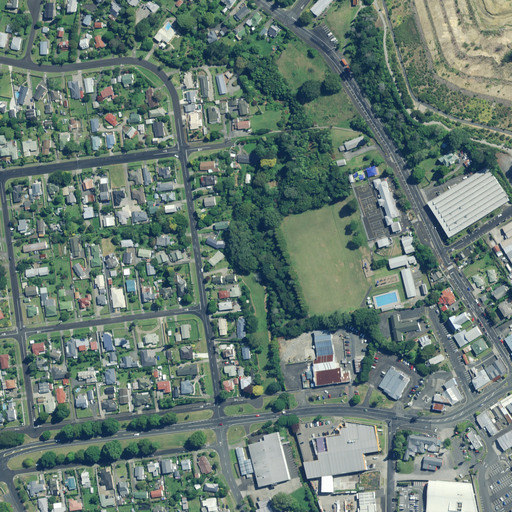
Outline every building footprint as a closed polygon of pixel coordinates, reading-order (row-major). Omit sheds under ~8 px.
[(76,0),(69,0),(69,4),(68,13),(73,13),(73,12),(76,12),(76,0)] [(109,12),(111,13),(108,17),(114,21),(123,8),(124,6),(122,4),(124,2),(120,0),(116,0),(115,2),(112,0),(110,3),(112,4),(111,6),(112,7),(109,12)] [(222,0),(222,1),(228,5),(226,7),(230,9),(236,0),(222,0)] [(315,17),(328,0),(315,0),(307,11),(315,17)] [(153,4),(150,1),(146,6),(153,11),(158,5),(155,2),(153,4)] [(55,18),(55,3),(47,3),(47,18),(55,18)] [(251,11),(246,6),(234,16),(239,21),(251,11)] [(93,16),(87,13),(83,23),(89,26),(93,16)] [(263,18),(257,13),(253,18),(251,18),(247,23),(251,26),(252,25),(255,27),(257,25),(258,26),(261,23),(259,22),(263,18)] [(231,29),(227,25),(219,32),(223,36),(231,29)] [(280,30),(273,25),(270,31),(268,34),(272,36),(275,37),(280,30)] [(160,42),(161,41),(164,43),(165,41),(168,43),(177,32),(171,28),(167,33),(162,28),(155,38),(160,42)] [(249,32),(245,28),(235,35),(239,40),(242,38),(249,32)] [(268,30),(264,28),(260,34),(264,37),(268,30)] [(218,39),(213,30),(210,32),(211,34),(208,36),(209,38),(207,39),(210,44),(218,39)] [(91,31),(88,32),(89,33),(87,34),(88,38),(80,40),(83,49),(89,48),(88,44),(92,43),(91,39),(92,38),(91,33),(92,33),(91,31)] [(102,41),(100,35),(95,37),(97,44),(95,45),(96,49),(101,47),(102,48),(105,47),(103,40),(102,41)] [(22,39),(20,38),(14,37),(12,49),(19,50),(21,41),(22,39)] [(71,49),(70,41),(60,42),(61,50),(71,49)] [(188,74),(186,74),(186,75),(185,76),(185,79),(184,79),(185,86),(187,86),(187,89),(193,88),(191,73),(188,74)] [(134,77),(133,74),(123,76),(125,87),(129,87),(128,84),(133,83),(132,77),(134,77)] [(227,93),(223,75),(216,76),(220,95),(227,93)] [(209,91),(208,76),(201,77),(203,98),(209,97),(208,91),(209,91)] [(93,85),(92,78),(84,79),(87,93),(93,92),(92,85),(93,85)] [(79,88),(79,81),(72,82),(72,88),(71,88),(72,98),(76,97),(76,99),(84,98),(83,87),(79,88)] [(36,89),(38,90),(34,97),(39,100),(47,89),(42,85),(39,84),(36,89)] [(29,88),(21,85),(19,92),(21,92),(17,103),(23,105),(29,88)] [(115,94),(112,86),(105,89),(105,90),(101,92),(104,98),(111,95),(113,99),(118,97),(117,94),(115,94)] [(155,99),(155,97),(152,89),(146,91),(147,95),(146,95),(147,99),(145,100),(146,103),(149,103),(150,108),(159,105),(157,99),(155,99)] [(59,93),(59,90),(51,91),(53,100),(62,99),(61,93),(59,93)] [(7,92),(2,91),(0,99),(6,101),(6,102),(9,103),(8,105),(11,105),(12,100),(9,99),(10,94),(7,94),(7,92)] [(197,92),(197,91),(187,92),(188,101),(190,100),(190,103),(195,102),(195,96),(196,96),(195,93),(197,92)] [(248,108),(247,101),(238,102),(241,115),(248,114),(247,108),(248,108)] [(228,113),(227,102),(220,103),(221,114),(228,113)] [(217,112),(216,108),(213,109),(213,107),(208,108),(210,123),(219,122),(219,118),(220,118),(219,111),(217,112)] [(165,116),(164,108),(149,110),(150,118),(165,116)] [(36,118),(35,110),(27,111),(28,119),(36,118)] [(117,118),(110,113),(105,119),(115,127),(118,122),(116,120),(117,118)] [(198,119),(198,113),(190,114),(191,122),(190,122),(191,130),(199,129),(199,127),(202,126),(201,119),(198,119)] [(140,114),(131,115),(132,118),(128,118),(129,123),(141,122),(140,114)] [(75,121),(74,118),(71,119),(71,125),(69,126),(69,131),(72,131),(71,129),(78,128),(77,121),(75,121)] [(238,122),(238,118),(232,119),(232,125),(235,124),(236,128),(239,128),(239,129),(251,128),(250,121),(238,122)] [(99,128),(98,119),(91,120),(92,133),(98,132),(98,128),(99,128)] [(165,136),(163,122),(153,123),(155,131),(156,137),(165,136)] [(137,131),(132,127),(126,134),(131,138),(137,131)] [(70,138),(70,132),(60,133),(61,150),(70,150),(69,141),(71,141),(70,138)] [(113,148),(113,146),(114,146),(113,144),(116,144),(115,134),(110,135),(106,135),(108,149),(113,148)] [(101,146),(100,136),(95,136),(95,137),(92,138),(94,150),(98,150),(98,146),(101,146)] [(366,143),(363,136),(345,143),(348,150),(366,143)] [(57,140),(44,140),(44,146),(43,146),(43,155),(50,155),(50,148),(57,148),(57,140)] [(38,150),(36,141),(23,142),(25,157),(30,156),(29,150),(32,149),(32,151),(38,150)] [(8,143),(8,145),(5,145),(6,148),(2,149),(3,156),(13,155),(13,160),(18,159),(16,147),(13,147),(13,142),(8,143)] [(453,155),(450,151),(448,152),(448,154),(440,159),(442,163),(443,162),(447,167),(454,163),(453,162),(458,159),(455,154),(453,155)] [(238,161),(238,162),(252,163),(252,164),(254,164),(254,163),(256,163),(257,153),(250,153),(250,156),(237,155),(236,160),(238,161)] [(208,170),(209,173),(220,171),(219,168),(216,169),(215,161),(208,162),(201,162),(201,170),(207,170),(208,170)] [(424,204),(446,238),(505,201),(483,166),(424,204)] [(171,178),(170,167),(159,168),(159,167),(156,168),(157,172),(158,172),(158,174),(160,174),(160,176),(164,176),(164,179),(171,178)] [(148,173),(148,168),(143,169),(146,186),(149,185),(149,184),(152,183),(150,172),(148,173)] [(143,184),(141,169),(136,169),(137,172),(130,173),(131,180),(136,180),(136,185),(143,184)] [(213,180),(213,176),(201,178),(202,183),(203,183),(204,186),(216,184),(215,179),(213,180)] [(100,179),(102,193),(101,193),(102,202),(110,201),(110,199),(107,178),(100,179)] [(33,183),(33,185),(34,196),(35,196),(35,200),(40,199),(40,195),(42,195),(43,195),(43,192),(42,192),(41,184),(41,182),(39,182),(39,180),(36,181),(36,183),(33,183)] [(386,180),(377,184),(393,229),(402,225),(386,180)] [(94,188),(92,181),(83,183),(84,190),(94,188)] [(174,189),(173,183),(161,184),(161,182),(157,183),(158,188),(156,188),(157,192),(174,189)] [(57,187),(56,183),(49,184),(50,194),(55,194),(55,192),(60,191),(59,186),(57,187)] [(23,201),(21,185),(15,186),(15,190),(14,190),(15,202),(23,201)] [(146,203),(144,188),(139,188),(139,190),(132,191),(133,199),(137,198),(137,200),(138,200),(139,204),(146,203)] [(175,200),(174,193),(162,194),(163,200),(165,200),(165,201),(175,200)] [(76,202),(75,194),(67,196),(69,203),(76,202)] [(95,202),(94,194),(85,196),(86,203),(95,202)] [(216,205),(215,197),(205,198),(206,207),(216,205)] [(154,207),(153,201),(148,201),(149,207),(150,207),(150,214),(159,213),(159,206),(154,207)] [(176,212),(175,205),(165,206),(166,213),(176,212)] [(94,212),(93,207),(84,209),(85,213),(84,213),(85,219),(95,217),(94,212)] [(146,214),(145,212),(138,213),(138,212),(132,212),(134,223),(138,222),(138,221),(148,220),(147,214),(146,214)] [(114,225),(113,217),(103,219),(105,227),(114,225)] [(495,244),(511,268),(511,219),(499,228),(505,237),(495,244)] [(27,223),(27,220),(20,220),(21,226),(19,226),(20,233),(25,233),(25,235),(31,235),(30,229),(29,229),(28,223),(27,223)] [(230,228),(229,221),(216,223),(216,230),(230,228)] [(65,232),(59,224),(56,227),(62,235),(65,232)] [(164,238),(164,236),(160,236),(160,241),(157,241),(157,245),(162,245),(162,246),(166,246),(168,246),(169,245),(173,245),(173,242),(171,242),(171,238),(167,238),(164,238)] [(410,236),(402,238),(407,253),(415,251),(410,236)] [(80,251),(78,237),(70,239),(73,257),(79,256),(78,251),(80,251)] [(219,242),(209,237),(206,243),(218,249),(225,248),(224,241),(219,242)] [(388,237),(377,240),(379,247),(390,244),(388,237)] [(38,243),(39,250),(47,249),(46,240),(41,241),(41,243),(38,243)] [(101,257),(102,257),(102,255),(101,255),(99,245),(91,246),(92,255),(94,255),(94,259),(91,259),(92,267),(102,266),(101,257)] [(471,252),(468,247),(458,253),(462,260),(472,254),(471,252)] [(139,256),(143,257),(143,258),(145,258),(145,257),(150,258),(151,251),(140,249),(139,256)] [(174,253),(170,254),(171,256),(172,256),(173,261),(183,258),(180,249),(173,251),(174,253)] [(125,253),(124,263),(131,264),(132,253),(130,253),(131,250),(125,250),(125,253)] [(225,256),(220,251),(209,261),(215,267),(225,256)] [(168,261),(165,253),(156,256),(159,264),(168,261)] [(406,255),(388,259),(391,268),(408,263),(406,255)] [(414,255),(407,257),(409,264),(416,263),(414,255)] [(110,257),(107,258),(108,259),(106,260),(110,269),(112,267),(113,268),(114,267),(119,265),(115,256),(111,258),(110,257)] [(153,261),(155,261),(154,256),(152,256),(152,259),(147,259),(148,263),(147,263),(148,275),(155,274),(153,262),(153,261)] [(85,274),(79,263),(73,267),(80,277),(85,274)] [(40,275),(40,276),(49,275),(48,267),(39,268),(26,270),(27,278),(35,276),(35,275),(40,275)] [(416,295),(409,268),(401,270),(408,297),(416,295)] [(443,277),(439,271),(438,269),(434,272),(435,274),(432,276),(435,281),(443,277)] [(494,275),(493,270),(487,270),(488,276),(489,276),(490,282),(496,281),(496,275),(494,275)] [(179,282),(177,272),(174,273),(175,284),(178,284),(180,297),(185,296),(185,295),(188,295),(186,281),(179,282)] [(480,280),(478,274),(472,277),(475,282),(476,282),(478,287),(484,285),(481,279),(480,280)] [(98,284),(98,288),(99,287),(99,289),(105,288),(103,275),(97,276),(97,279),(95,279),(96,284),(98,284)] [(214,284),(222,283),(222,285),(228,284),(228,283),(231,282),(236,282),(236,275),(227,275),(227,278),(222,278),(222,277),(213,278),(214,284)] [(136,291),(135,280),(127,281),(128,292),(136,291)] [(510,292),(505,284),(492,293),(497,301),(510,292)] [(240,290),(239,285),(235,285),(235,288),(232,288),(232,292),(230,292),(231,297),(240,296),(240,295),(241,295),(241,290),(240,290)] [(39,295),(37,286),(26,288),(27,296),(39,295)] [(152,294),(151,286),(142,287),(144,302),(149,301),(149,300),(157,299),(157,294),(152,294)] [(458,300),(449,287),(444,291),(445,293),(441,295),(442,297),(439,299),(442,304),(443,303),(445,305),(449,302),(450,305),(458,300)] [(48,300),(47,288),(41,289),(42,301),(42,306),(45,305),(47,317),(57,315),(56,305),(55,306),(54,299),(48,300)] [(116,290),(115,288),(111,289),(114,308),(121,307),(121,308),(126,307),(125,296),(124,296),(123,289),(116,290)] [(167,290),(167,288),(160,289),(161,294),(164,294),(164,299),(169,298),(169,297),(172,297),(171,289),(167,290)] [(231,297),(230,292),(229,292),(228,290),(222,291),(219,291),(220,299),(229,298),(229,297),(231,297)] [(90,304),(89,301),(92,301),(91,295),(87,295),(88,298),(80,299),(82,308),(86,308),(85,305),(90,304)] [(105,295),(98,296),(99,304),(102,304),(102,305),(106,304),(105,295)] [(506,317),(507,317),(509,319),(511,317),(510,315),(511,313),(511,310),(511,308),(510,309),(505,301),(499,305),(506,317)] [(73,311),(72,302),(60,303),(61,310),(68,309),(68,311),(73,311)] [(233,309),(232,302),(219,303),(220,310),(233,309)] [(31,306),(31,308),(28,308),(29,317),(35,316),(34,314),(38,314),(37,306),(31,306)] [(468,319),(464,311),(454,317),(452,314),(444,319),(451,331),(459,327),(458,325),(468,319)] [(396,315),(388,317),(393,341),(401,340),(400,332),(417,328),(415,320),(398,323),(396,315)] [(246,318),(241,318),(241,321),(238,320),(238,334),(238,339),(245,339),(245,335),(246,335),(246,318)] [(190,338),(189,325),(181,326),(183,339),(190,338)] [(461,334),(466,343),(480,335),(474,326),(461,334)] [(315,356),(332,354),(328,329),(311,332),(315,356)] [(459,330),(451,335),(459,347),(466,343),(461,334),(459,330)] [(511,332),(502,338),(511,351),(509,352),(511,357),(511,332)] [(113,350),(112,337),(107,333),(104,334),(106,348),(107,348),(107,351),(113,350)] [(157,336),(156,334),(147,335),(147,337),(144,337),(145,344),(153,343),(154,344),(158,344),(158,342),(159,342),(158,336),(157,336)] [(425,334),(416,338),(420,347),(429,343),(425,334)] [(129,337),(119,338),(115,339),(116,346),(123,345),(124,347),(127,347),(127,349),(130,348),(129,339),(129,337)] [(89,346),(88,338),(76,340),(77,347),(80,347),(80,351),(87,350),(87,346),(89,346)] [(485,347),(479,338),(469,344),(475,354),(485,347)] [(67,342),(67,343),(65,344),(65,346),(68,346),(68,347),(66,347),(66,350),(69,350),(69,352),(67,353),(67,357),(74,356),(74,359),(77,358),(74,339),(70,339),(70,341),(67,342)] [(46,351),(45,343),(33,344),(34,355),(40,354),(40,351),(46,351)] [(472,349),(469,345),(463,349),(465,353),(472,349)] [(194,359),(193,347),(181,349),(182,359),(188,358),(188,360),(194,359)] [(231,349),(230,347),(227,347),(227,350),(224,350),(225,357),(230,357),(230,360),(235,359),(234,349),(231,349)] [(251,359),(250,347),(242,348),(243,351),(242,351),(242,355),(244,355),(244,359),(251,359)] [(56,360),(59,361),(60,361),(61,359),(60,358),(62,352),(57,351),(57,350),(53,349),(50,357),(56,358),(56,360)] [(115,361),(117,360),(115,352),(109,353),(111,363),(107,364),(107,366),(117,365),(117,363),(115,363),(115,361)] [(10,359),(10,354),(1,355),(3,369),(10,368),(9,359),(10,359)] [(333,362),(332,354),(313,356),(313,361),(309,362),(312,387),(347,382),(346,372),(338,373),(337,367),(336,367),(335,361),(333,362)] [(425,360),(428,366),(441,360),(439,354),(425,360)] [(37,357),(38,360),(36,360),(37,368),(40,368),(41,371),(48,370),(48,366),(47,366),(46,360),(41,360),(41,357),(37,357)] [(138,361),(132,362),(132,358),(130,358),(130,357),(123,357),(124,363),(121,364),(121,368),(124,367),(124,368),(133,367),(133,368),(138,367),(138,361)] [(358,357),(352,358),(354,373),(360,372),(358,357)] [(498,357),(481,368),(489,380),(505,370),(505,367),(498,357)] [(199,374),(198,363),(190,364),(190,367),(184,368),(184,369),(178,369),(179,376),(191,374),(192,375),(199,374)] [(62,372),(61,366),(52,367),(54,379),(68,377),(68,371),(62,372)] [(236,376),(235,366),(225,367),(226,373),(229,373),(230,377),(236,376)] [(93,371),(93,367),(88,368),(89,371),(78,372),(79,381),(84,380),(84,379),(89,379),(89,380),(92,379),(92,382),(97,382),(96,378),(95,378),(94,375),(96,374),(95,370),(93,371)] [(394,400),(407,379),(388,367),(376,386),(382,389),(380,391),(394,400)] [(489,380),(481,368),(475,371),(478,376),(468,382),(474,390),(489,380)] [(116,383),(114,369),(108,369),(108,372),(105,372),(106,379),(107,379),(107,384),(116,383)] [(250,385),(256,384),(255,380),(252,380),(251,377),(241,379),(242,389),(251,388),(250,385)] [(146,379),(146,378),(139,379),(140,389),(145,388),(145,386),(150,385),(150,379),(146,379)] [(451,379),(440,385),(444,390),(452,385),(451,379)] [(16,388),(15,380),(2,382),(3,389),(16,388)] [(191,387),(191,381),(189,380),(187,382),(182,382),(183,394),(193,393),(192,387),(191,387)] [(172,392),(170,381),(158,382),(159,390),(164,389),(165,393),(172,392)] [(229,383),(229,381),(223,381),(224,385),(225,392),(230,392),(230,390),(234,390),(233,382),(229,383)] [(49,384),(49,382),(39,383),(40,393),(50,392),(49,390),(53,389),(53,383),(49,384)] [(461,399),(452,385),(441,393),(442,394),(440,395),(432,394),(431,401),(447,403),(449,406),(461,399)] [(64,393),(63,386),(60,386),(60,389),(57,389),(58,393),(57,393),(58,404),(65,403),(65,399),(67,399),(66,393),(64,393)] [(129,403),(128,389),(120,389),(121,404),(129,403)] [(141,395),(141,393),(134,394),(136,406),(142,405),(141,404),(150,403),(148,394),(141,395)] [(87,400),(86,394),(81,395),(81,398),(77,399),(78,407),(83,407),(83,408),(88,407),(87,400)] [(511,395),(500,403),(502,406),(511,400),(511,395)] [(56,411),(54,399),(48,400),(49,403),(45,404),(47,414),(53,413),(53,412),(56,411)] [(113,405),(112,400),(106,400),(107,402),(103,402),(104,409),(107,408),(108,411),(118,410),(117,405),(113,405)] [(511,408),(511,400),(502,406),(506,412),(511,408)] [(502,406),(500,403),(496,405),(508,423),(511,421),(506,412),(502,406)] [(502,415),(496,405),(489,409),(494,417),(495,419),(502,415)] [(494,417),(489,409),(484,412),(489,420),(494,417)] [(16,420),(15,410),(7,411),(8,421),(16,420)] [(484,412),(477,417),(489,435),(496,431),(489,420),(484,412)] [(304,463),(310,480),(367,469),(365,456),(380,454),(378,427),(347,421),(346,430),(341,434),(327,436),(330,454),(321,456),(321,459),(304,463)] [(511,444),(511,428),(495,439),(502,451),(511,444)] [(469,430),(463,434),(473,450),(479,446),(469,430)] [(256,488),(287,480),(274,432),(260,436),(261,441),(244,445),(256,488)] [(435,438),(404,434),(400,461),(405,461),(406,452),(411,453),(412,444),(415,444),(413,453),(419,454),(421,445),(434,447),(435,438)] [(239,476),(245,475),(241,460),(238,448),(232,450),(239,476)] [(213,472),(206,456),(199,459),(200,461),(198,463),(201,470),(203,474),(205,473),(206,475),(213,472)] [(440,459),(422,456),(420,469),(433,471),(434,466),(439,466),(440,459)] [(166,462),(166,459),(162,460),(164,474),(173,472),(172,461),(166,462)] [(250,473),(247,459),(241,460),(245,475),(250,473)] [(190,464),(190,460),(182,461),(183,470),(190,469),(190,465),(190,464)] [(153,462),(150,462),(151,464),(148,464),(149,472),(153,472),(154,477),(158,476),(157,468),(159,467),(159,463),(153,464),(153,462)] [(144,467),(136,467),(135,476),(138,476),(138,479),(143,480),(144,467)] [(106,472),(106,469),(100,470),(102,480),(101,480),(102,485),(107,484),(108,489),(114,488),(111,475),(110,471),(106,472)] [(86,472),(86,473),(82,474),(83,481),(82,481),(82,485),(85,484),(86,488),(90,487),(89,473),(88,472),(86,472)] [(357,487),(373,487),(373,479),(367,478),(367,476),(357,475),(357,487)] [(76,489),(74,477),(68,478),(68,480),(65,480),(65,486),(69,485),(70,490),(76,489)] [(330,477),(331,490),(354,489),(353,480),(339,481),(338,477),(330,477)] [(53,479),(49,479),(51,494),(55,494),(55,495),(58,494),(57,486),(58,486),(57,479),(53,480),(53,479)] [(45,491),(44,480),(40,480),(41,484),(37,485),(36,481),(30,482),(30,485),(28,485),(29,490),(31,490),(31,496),(36,496),(36,493),(41,492),(41,491),(45,491)] [(424,500),(424,511),(459,511),(460,511),(475,511),(469,485),(433,481),(431,500),(424,500)] [(129,487),(129,482),(119,483),(121,495),(122,495),(123,497),(125,496),(124,495),(129,494),(128,487),(129,487)] [(219,485),(206,483),(205,490),(218,492),(219,485)] [(152,498),(163,496),(162,490),(164,490),(163,485),(160,486),(161,490),(151,492),(152,498)] [(356,493),(357,511),(373,511),(372,492),(356,493)] [(114,498),(109,499),(109,496),(106,496),(105,494),(100,495),(101,502),(102,502),(102,507),(107,507),(106,506),(115,504),(114,498)] [(255,501),(258,508),(266,505),(270,503),(267,496),(255,501)] [(48,511),(47,498),(38,499),(40,508),(42,508),(42,511),(48,511)] [(218,511),(216,498),(207,499),(207,501),(203,501),(204,506),(207,506),(207,507),(209,507),(209,511),(214,511),(213,511),(218,511)] [(72,499),(69,500),(71,511),(83,509),(82,503),(77,504),(77,500),(73,501),(72,499)]
